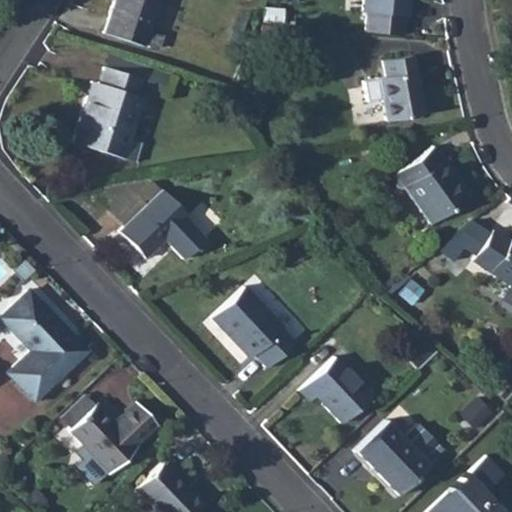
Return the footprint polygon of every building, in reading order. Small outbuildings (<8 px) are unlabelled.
[(106,0),(93,41),(148,60),(153,43),(140,39),(151,0),(106,0)] [(407,0),(361,0),(360,15),(406,18),(407,0)] [(331,42),(298,39),(296,55),(329,59),(331,42)] [(422,114),(412,56),(382,60),(385,75),(362,79),(365,99),(381,97),(385,120),(422,114)] [(83,88),(63,148),(114,165),(134,105),(127,102),(132,86),(96,74),(90,90),(83,88)] [(434,160),(391,190),(400,204),(404,201),(429,238),(466,213),(451,191),(454,189),(434,160)] [(153,194),(107,236),(133,263),(154,243),(174,263),(195,243),(177,223),(179,221),(153,194)] [(492,244),(472,275),(498,291),(511,299),(511,252),(511,253),(510,255),(492,244)] [(246,282),(297,336),(307,328),(255,274),(246,282)] [(235,293),(202,325),(240,365),(244,362),(258,376),(287,349),(235,293)] [(25,296),(0,319),(0,328),(26,355),(3,378),(31,407),(83,356),(25,296)] [(327,363),(291,397),(302,410),(309,403),(334,430),(364,402),(327,363)] [(78,402),(53,426),(64,436),(88,412),(78,402)] [(88,412),(64,436),(79,451),(104,478),(131,451),(133,454),(154,433),(132,409),(110,430),(91,410),(88,412)] [(380,428),(348,458),(388,501),(436,457),(411,430),(396,445),(380,428)] [(104,478),(79,451),(71,458),(79,466),(71,473),(90,491),(104,478)] [(164,463),(131,494),(147,511),(199,511),(201,510),(172,479),(176,475),(164,463)] [(511,511),(500,500),(487,511),(476,499),(493,483),(481,471),(479,473),(473,466),(424,511),(511,511)]
